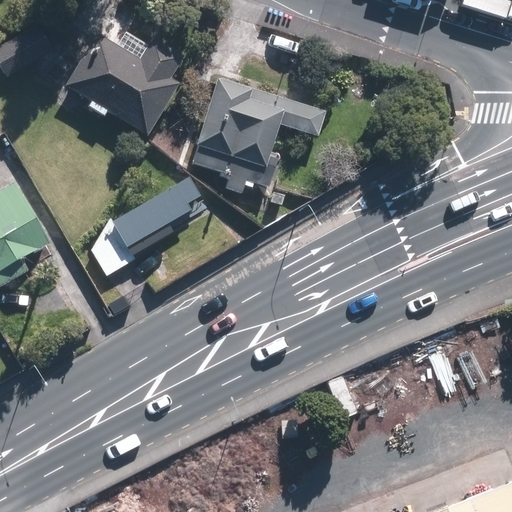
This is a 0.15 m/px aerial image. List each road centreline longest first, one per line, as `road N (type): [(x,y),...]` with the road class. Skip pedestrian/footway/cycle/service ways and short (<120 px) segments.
road 1 (primary): [(511,252),(283,353),(157,381)]
road 2 (primary): [(157,381),(274,288),(445,201)]
road 3 (primary): [(445,201),(493,116),(497,94),(489,63),(435,3)]
road 4 (primary): [(0,465),(157,381)]
